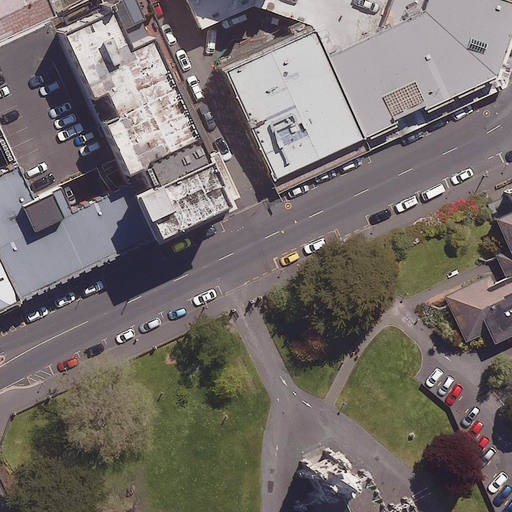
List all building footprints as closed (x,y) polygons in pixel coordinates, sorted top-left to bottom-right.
[(0,0),(0,44),(39,27),(52,21),(42,0),(0,0)] [(228,201),(235,197),(215,154),(208,157),(202,160),(169,90),(177,87),(183,83),(143,0),(92,0),(96,8),(43,34),(141,248),(221,213),(217,206),(228,201)] [(183,0),(190,14),(198,30),(248,9),(261,13),(263,9),(265,0),(183,0)] [(265,0),(263,9),(312,25),(326,56),(340,50),(419,15),(424,0),(265,0)] [(326,56),(364,135),(376,130),(492,75),(511,21),(511,0),(424,0),(419,15),(340,50),(326,56)] [(326,56),(312,25),(223,67),(275,177),(364,135),(326,56)] [(43,34),(39,27),(0,44),(0,146),(1,149),(11,171),(0,176),(0,271),(16,305),(141,248),(43,34)] [(511,185),(484,199),(511,257),(511,258),(446,291),(484,369),(511,355),(511,185)] [(0,312),(16,305),(0,271),(0,312)] [(305,415),(289,422),(300,446),(316,438),(305,415)] [(408,430),(383,419),(378,430),(402,442),(408,430)] [(275,511),(277,438),(263,437),(261,511),(275,511)] [(359,438),(346,444),(353,461),(367,455),(359,438)] [(298,511),(413,511),(408,500),(383,511),(365,473),(345,482),(331,453),(301,467),(314,497),(295,506),(298,511)] [(441,511),(432,493),(414,501),(418,511),(441,511)]
